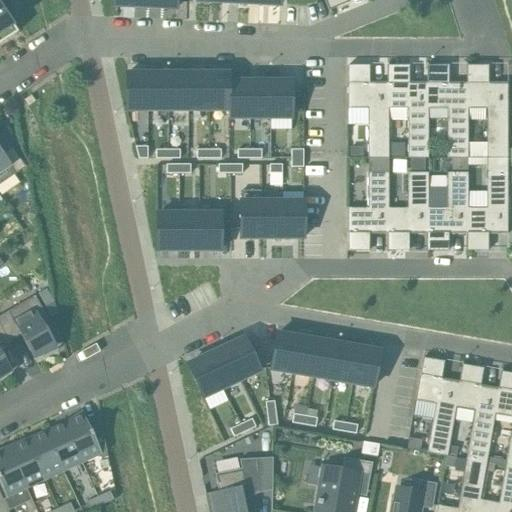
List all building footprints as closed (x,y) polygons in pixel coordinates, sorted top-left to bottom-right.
[(155,0),(155,8),(176,9),(176,0),(155,0)] [(324,0),(329,11),(349,3),(347,0),(324,0)] [(0,43),(17,33),(10,22),(0,5),(0,43)] [(367,109),(367,159),(387,159),(387,109),(387,83),(369,83),(369,66),(347,66),(347,109),(367,109)] [(387,66),(387,159),(388,159),(388,109),(407,109),(407,159),(427,159),(427,66),(427,83),(409,83),(409,66),(387,66)] [(427,66),(427,159),(428,159),(428,109),(447,109),(447,159),(467,159),(467,66),(466,66),(466,83),(448,83),(448,66),(427,66)] [(467,66),(467,159),(467,109),(487,109),(486,159),(507,159),(507,83),(505,83),(488,83),(488,66),(467,66)] [(126,74),(126,110),(147,110),(147,74),(126,74)] [(147,74),(147,110),(168,110),(168,74),(147,74)] [(168,74),(168,110),(188,110),(188,74),(168,74)] [(188,74),(188,110),(209,110),(209,74),(188,74)] [(209,74),(209,110),(228,110),(228,96),(229,96),(229,82),(229,74),(209,74)] [(228,96),(228,110),(228,118),(249,118),(249,82),(230,82),(229,82),(229,96),(228,96)] [(249,82),(249,118),(270,118),(270,82),(249,82)] [(270,82),(270,118),(291,118),(291,82),(270,82)] [(0,182),(15,174),(25,167),(4,136),(0,138),(0,182)] [(147,147),(135,147),(138,159),(147,159),(147,147)] [(156,150),(156,159),(168,159),(168,150),(156,150)] [(168,150),(168,159),(180,159),(180,150),(168,150)] [(196,150),(196,159),(208,159),(208,150),(196,150)] [(208,150),(208,159),(220,159),(220,150),(208,150)] [(237,150),(237,159),(249,159),(249,150),(237,150)] [(249,150),(249,159),(261,159),(261,150),(249,150)] [(291,150),(291,159),(303,159),(303,150),(291,150)] [(291,159),(291,168),(303,168),(303,159),(291,159)] [(467,173),(467,251),(487,251),(487,234),(505,234),(505,235),(507,235),(507,173),(507,159),(486,159),(486,173),(486,208),(467,208),(467,173)] [(166,165),(166,174),(178,174),(178,165),(166,165)] [(178,165),(178,174),(190,174),(190,165),(178,165)] [(218,165),(218,174),(230,174),(230,165),(218,165)] [(230,165),(230,174),(242,174),(242,165),(230,165)] [(269,165),(269,174),(282,174),(282,165),(269,165)] [(347,251),(369,252),(369,234),(387,234),(387,208),(387,173),(367,173),(367,208),(347,208),(347,251)] [(406,173),(406,208),(387,208),(387,234),(387,252),(409,252),(409,235),(427,235),(427,208),(427,173),(406,173)] [(427,173),(427,251),(448,252),(448,234),(466,234),(466,251),(467,251),(467,173),(446,173),(446,188),(428,188),(428,173),(427,173)] [(240,203),(240,238),(261,238),(261,203),(240,203)] [(261,203),(261,238),(282,238),(282,203),(261,203)] [(282,203),(282,238),(303,238),(303,203),(282,203)] [(157,215),(157,250),(178,250),(178,214),(157,215)] [(178,214),(178,250),(198,250),(198,214),(178,214)] [(198,214),(198,250),(207,250),(220,250),(220,214),(198,214)] [(38,294),(42,301),(51,296),(46,289),(38,294)] [(0,326),(9,341),(20,335),(34,358),(55,346),(41,322),(47,319),(35,297),(0,316),(0,326)] [(0,346),(9,341),(0,326),(0,377),(11,371),(0,352),(0,346)] [(277,334),(271,369),(291,373),(298,338),(277,334)] [(244,338),(224,348),(240,380),(260,371),(244,338)] [(298,338),(291,373),(312,376),(318,341),(298,338)] [(318,341),(312,376),(332,380),(338,345),(318,341)] [(338,345),(332,380),(352,383),(358,348),(338,345)] [(206,356),(221,389),(240,380),(224,348),(206,356)] [(358,348),(352,383),(373,387),(379,352),(358,348)] [(206,356),(187,365),(202,398),(221,389),(206,356)] [(455,408),(463,365),(462,365),(459,382),(441,379),(444,362),(423,358),(415,401),(435,404),(427,453),(446,457),(455,408)] [(494,414),(501,372),(498,389),(480,385),(483,369),(463,365),(455,408),(474,411),(466,458),(486,462),(494,414)] [(511,373),(501,372),(486,462),(495,415),(511,417),(511,425),(505,467),(511,467),(511,373)] [(273,402),(264,403),(266,415),(275,414),(273,402)] [(86,422),(81,411),(80,412),(82,417),(64,425),(82,463),(106,452),(99,416),(86,422)] [(275,414),(266,415),(267,427),(276,426),(275,414)] [(293,415),(291,424),(303,426),(304,417),(293,415)] [(304,417),(303,426),(315,428),(316,419),(304,417)] [(249,420),(238,426),(242,434),(253,429),(249,420)] [(333,422),(331,431),(343,433),(345,424),(333,422)] [(345,424),(343,433),(355,435),(356,426),(345,424)] [(64,425),(46,434),(63,472),(82,463),(64,425)] [(238,426),(227,431),(231,439),(242,434),(238,426)] [(46,434),(27,442),(45,480),(63,472),(46,434)] [(409,438),(407,449),(420,451),(422,440),(409,438)] [(9,451),(26,489),(45,480),(27,442),(9,451)] [(363,442),(361,454),(377,457),(379,444),(363,442)] [(449,446),(448,455),(456,456),(457,448),(449,446)] [(0,483),(6,498),(26,489),(9,451),(0,454),(0,483)] [(446,457),(445,467),(455,469),(457,458),(447,457),(446,457)] [(437,505),(435,511),(477,511),(480,498),(486,462),(466,458),(457,509),(437,505)] [(209,493),(213,511),(245,511),(242,497),(259,493),(257,459),(239,460),(241,469),(215,475),(218,492),(209,493)] [(323,467),(315,511),(351,511),(358,475),(369,477),(372,463),(344,459),(342,471),(323,467)] [(511,511),(511,467),(505,467),(499,501),(480,498),(477,511),(511,511)] [(391,502),(389,511),(417,511),(419,506),(431,508),(435,485),(420,483),(419,492),(398,489),(395,502),(391,502)] [(109,491),(97,497),(101,505),(113,500),(109,491)] [(97,497),(85,502),(89,511),(101,505),(97,497)] [(70,503),(58,509),(59,511),(72,511),(74,511),(70,503)]
